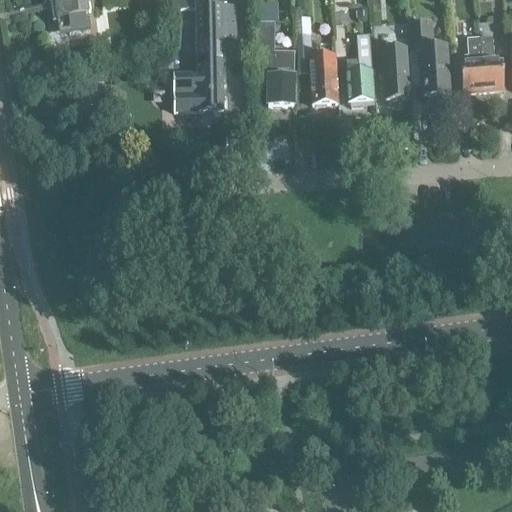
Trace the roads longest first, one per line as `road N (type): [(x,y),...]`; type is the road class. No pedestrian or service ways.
road 1 (secondary): [(24,392),(511,329)]
road 2 (residential): [(221,186),(511,167)]
road 3 (residential): [(511,469),(363,481),(339,489),(332,511)]
road 4 (secondary): [(24,392),(0,261)]
road 5 (secondary): [(36,511),(24,392)]
